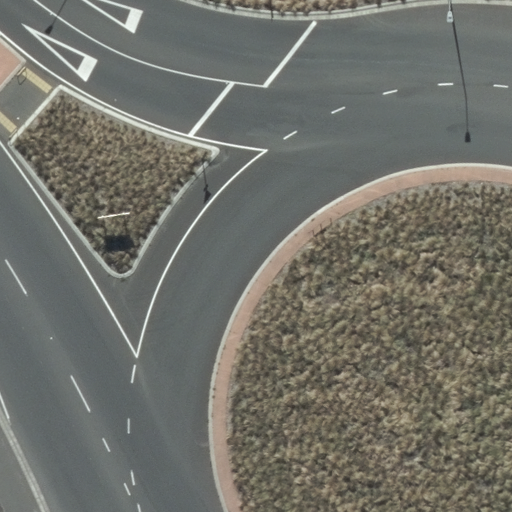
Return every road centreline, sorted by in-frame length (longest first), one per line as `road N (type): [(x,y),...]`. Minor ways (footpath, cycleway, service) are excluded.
road 1 (secondary): [(154,511),(144,442),(163,341),(213,250),(289,180),(403,133)]
road 2 (secondary): [(39,0),(118,51),(403,133)]
road 3 (secondary): [(142,511),(34,306),(0,259)]
